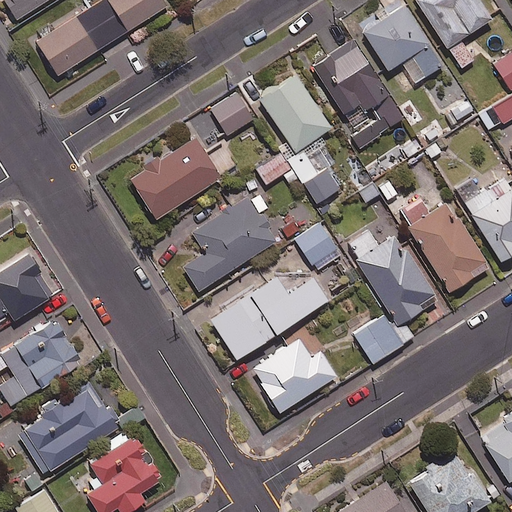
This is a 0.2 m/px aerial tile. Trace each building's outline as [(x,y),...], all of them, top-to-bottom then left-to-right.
[(10,0),(20,16),(45,0),(10,0)] [(166,5),(162,0),(97,0),(34,40),(56,75),(166,5)] [(492,18),(479,0),(415,0),(460,67),(473,59),(460,39),(492,18)] [(441,65),(404,5),(362,30),(386,70),(401,61),(414,82),(441,65)] [(403,118),(352,40),(312,66),(342,113),(359,102),(364,110),(369,107),(377,119),(351,136),(358,147),(403,118)] [(511,87),(511,51),(494,63),(510,88),(511,87)] [(330,127),(294,72),(258,96),(293,148),(284,154),(302,180),(316,171),(306,156),(324,143),(319,134),(330,127)] [(253,118),(236,92),(204,112),(220,138),(253,118)] [(511,117),(511,95),(485,110),(494,127),(511,117)] [(220,177),(195,137),(164,156),(162,153),(128,175),(156,218),(220,177)] [(418,150),(411,139),(384,155),(391,167),(418,150)] [(290,167),(281,152),(256,167),(266,183),(290,167)] [(326,168),(303,182),(317,202),(339,188),(326,168)] [(483,191),(474,177),(455,188),(500,261),(511,253),(511,186),(506,177),(483,191)] [(275,240),(247,195),(192,231),(205,251),(182,266),(198,290),(275,240)] [(429,213),(420,197),(400,209),(447,291),(488,267),(450,201),(429,213)] [(341,252),(319,221),(295,238),(317,269),(341,252)] [(405,252),(394,235),(377,245),(366,226),(343,240),(387,312),(405,342),(414,336),(404,320),(437,299),(408,250),(405,252)] [(53,295),(28,254),(0,270),(0,314),(7,311),(12,320),(53,295)] [(287,293),(276,275),(209,319),(236,359),(327,299),(312,276),(287,293)] [(402,344),(384,314),(353,332),(371,362),(402,344)] [(80,362),(55,320),(0,352),(14,376),(0,384),(0,388),(10,404),(80,362)] [(310,357),(298,338),(251,367),(279,411),(336,375),(320,351),(310,357)] [(117,427),(89,381),(38,412),(40,417),(17,431),(43,473),(117,427)] [(120,414),(128,428),(145,418),(136,404),(120,414)] [(511,415),(480,436),(508,481),(511,478),(511,415)] [(162,478),(134,434),(88,462),(101,483),(85,494),(96,511),(107,511),(117,506),(120,511),(125,511),(144,500),(139,493),(162,478)] [(468,474),(454,453),(409,483),(427,511),(471,511),(490,500),(471,471),(468,474)] [(405,511),(384,479),(332,511),(405,511)] [(58,511),(44,489),(16,507),(18,511),(58,511)]
